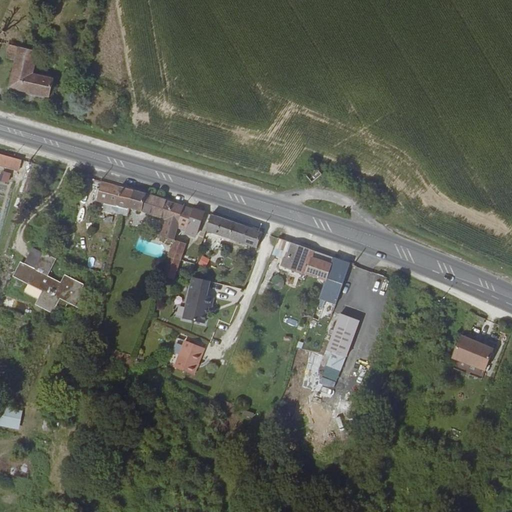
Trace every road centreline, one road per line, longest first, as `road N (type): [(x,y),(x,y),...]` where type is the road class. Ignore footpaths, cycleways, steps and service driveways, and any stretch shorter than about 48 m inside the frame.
road 1 (primary): [(450,273),(320,223),(0,127)]
road 2 (unknown): [(277,210),(253,295),(204,360)]
